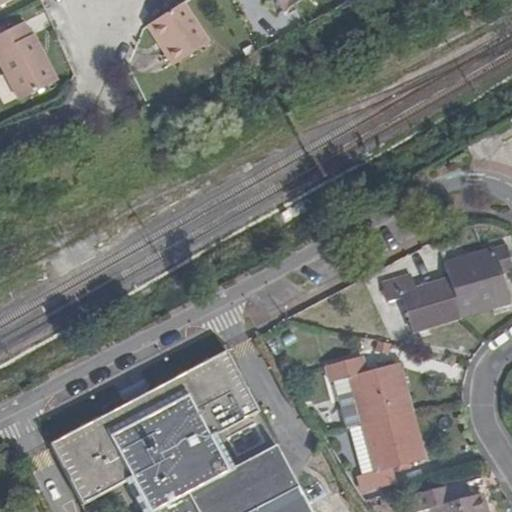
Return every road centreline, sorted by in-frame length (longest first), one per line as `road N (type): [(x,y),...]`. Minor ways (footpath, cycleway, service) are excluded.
road 1 (residential): [(0,420),(454,180),(498,178),(511,192)]
road 2 (residential): [(0,148),(66,124),(79,111),(107,26)]
road 3 (residential): [(511,469),(488,432),(482,388),(511,347)]
